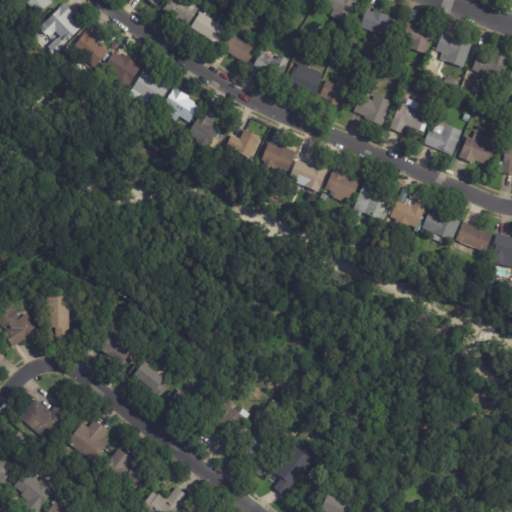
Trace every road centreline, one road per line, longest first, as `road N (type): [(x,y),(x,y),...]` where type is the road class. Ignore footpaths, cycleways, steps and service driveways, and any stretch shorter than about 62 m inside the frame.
road 1 (residential): [(511,205),(255,103),(103,0)]
road 2 (residential): [(251,511),(74,373),(41,369),(0,402)]
